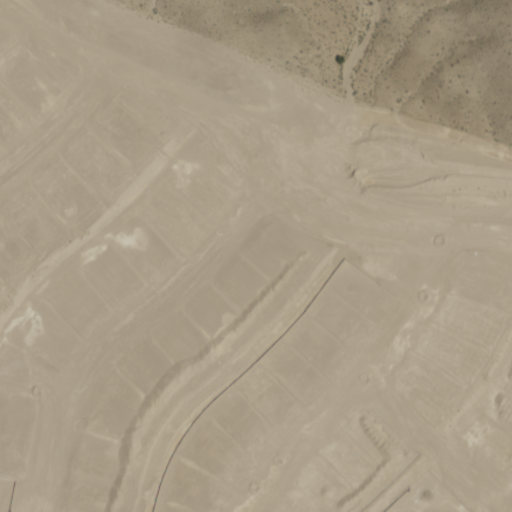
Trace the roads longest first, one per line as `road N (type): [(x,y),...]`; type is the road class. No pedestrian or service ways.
road 1 (residential): [(511,251),(469,240),(383,244),(294,216),(211,128),(135,71),(0,9)]
road 2 (residential): [(41,511),(71,393),(114,339),(163,301),(266,195)]
road 3 (residential): [(246,511),(268,470),(367,378),(434,297),(456,244)]
road 4 (residential): [(367,378),(504,511)]
road 5 (residential): [(98,55),(76,111),(0,176)]
